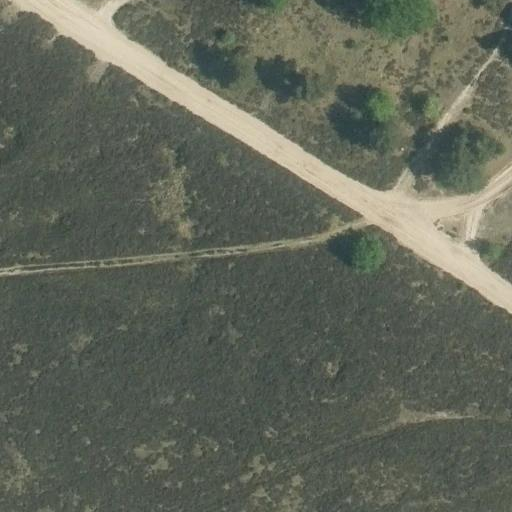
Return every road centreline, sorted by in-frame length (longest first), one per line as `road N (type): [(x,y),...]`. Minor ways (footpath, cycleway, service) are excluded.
road 1 (track): [(37,0),(511,301)]
road 2 (track): [(511,174),(466,204),(380,214)]
